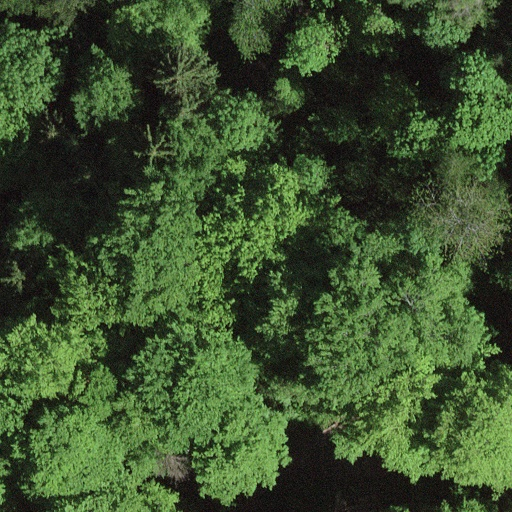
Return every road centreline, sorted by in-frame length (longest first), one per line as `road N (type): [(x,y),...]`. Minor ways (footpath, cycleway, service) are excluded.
road 1 (track): [(0,452),(165,467),(347,456),(465,393),(511,313)]
road 2 (track): [(0,320),(249,55),(278,0)]
